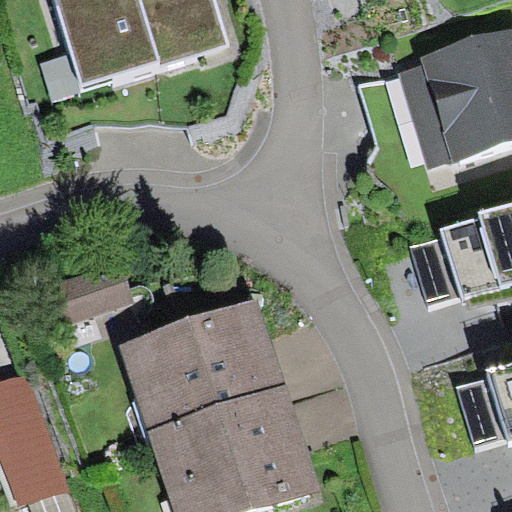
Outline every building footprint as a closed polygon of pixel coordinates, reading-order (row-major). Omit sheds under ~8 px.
[(58,0),(90,95),(231,49),(215,0),(58,0)] [(511,29),(406,58),(438,175),(511,154),(511,29)] [(511,296),(511,213),(414,245),(433,304),(462,295),(467,311),(507,298),(511,296)] [(55,281),(69,326),(140,304),(126,259),(55,281)] [(286,390),(256,303),(119,350),(147,439),(286,390)] [(511,361),(465,373),(480,434),(504,428),(506,438),(511,436),(511,361)] [(0,470),(15,509),(68,489),(26,379),(0,388),(0,470)] [(286,390),(147,439),(172,511),(278,511),(323,496),(286,390)]
